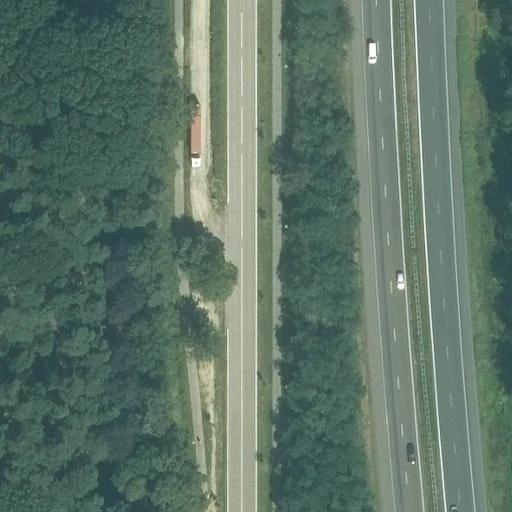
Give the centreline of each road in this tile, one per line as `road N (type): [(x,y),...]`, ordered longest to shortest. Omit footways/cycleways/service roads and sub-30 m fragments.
road 1 (motorway): [(460,511),(427,0)]
road 2 (motorway): [(377,0),(410,511)]
road 3 (unclassified): [(200,0),(201,198),(238,268)]
road 4 (primary): [(238,268),(237,0)]
road 5 (primary): [(240,511),(238,268)]
